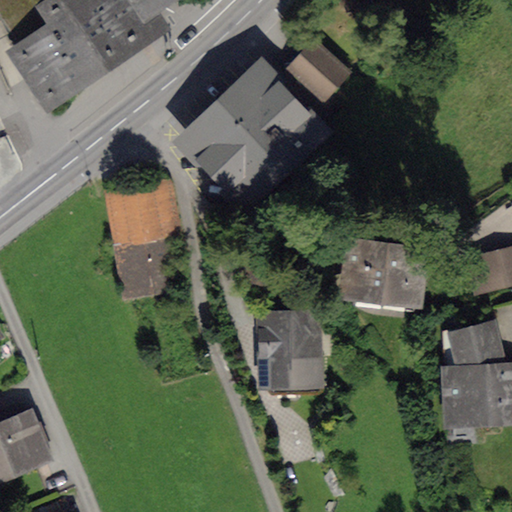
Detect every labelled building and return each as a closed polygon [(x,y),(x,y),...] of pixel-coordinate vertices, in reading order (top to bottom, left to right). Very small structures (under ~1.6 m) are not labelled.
[(0,0),(0,17),(23,52),(21,53),(49,96),(128,43),(99,0),(0,0)] [(99,0),(128,43),(155,26),(143,7),(153,0),(99,0)] [(387,0),(344,0),(348,9),(355,7),(360,19),(390,7),(387,0)] [(348,72),(315,41),(290,69),(323,99),(348,72)] [(261,73),(190,141),(245,199),(316,131),(261,73)] [(170,184),(113,194),(121,243),(114,244),(122,291),(179,281),(173,248),(180,247),(178,238),(180,237),(170,184)] [(420,255),(352,247),(347,287),(357,288),(356,293),(382,297),(383,292),(416,296),(420,255)] [(511,250),(471,261),(478,290),(511,281),(511,250)] [(268,262),(250,258),(246,277),(265,280),(268,262)] [(289,318),(261,318),(262,340),(267,340),(267,362),(273,362),(273,388),(319,387),(318,358),(313,358),(312,317),(305,317),(305,304),(289,305),(289,318)] [(490,327),(451,337),(456,359),(457,373),(450,373),(452,412),(471,411),(471,417),(511,415),(511,359),(498,360),(490,327)] [(0,473),(45,455),(38,438),(43,435),(39,426),(34,428),(24,406),(0,416),(0,473)] [(318,429),(324,459),(356,453),(349,422),(318,429)]
